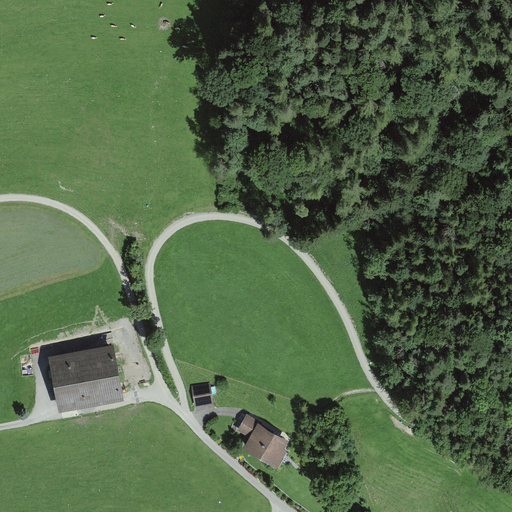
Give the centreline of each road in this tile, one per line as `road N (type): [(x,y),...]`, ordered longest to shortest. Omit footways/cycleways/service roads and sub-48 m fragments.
road 1 (track): [(511,471),(401,414),(371,377),(316,271),(272,230),(248,220),(193,218),(154,252),(157,324),(184,413)]
road 2 (track): [(165,396),(104,239),(35,198),(0,198)]
road 3 (track): [(0,427),(165,396),(184,413)]
road 4 (track): [(184,413),(288,510)]
